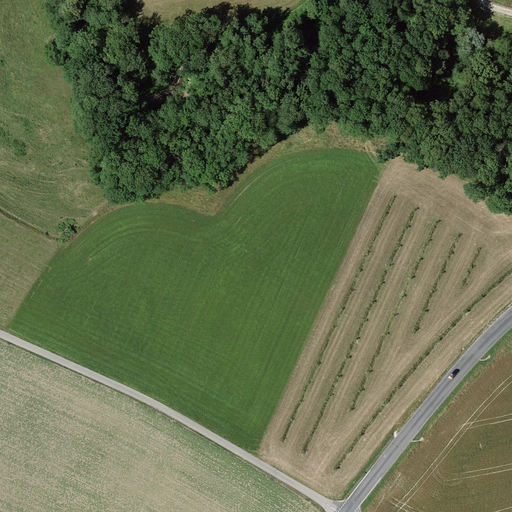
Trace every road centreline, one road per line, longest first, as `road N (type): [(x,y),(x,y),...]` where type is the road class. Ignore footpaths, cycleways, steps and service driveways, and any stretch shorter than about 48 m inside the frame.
road 1 (residential): [(0,333),(156,405),(337,511)]
road 2 (tertiary): [(345,511),(511,317)]
